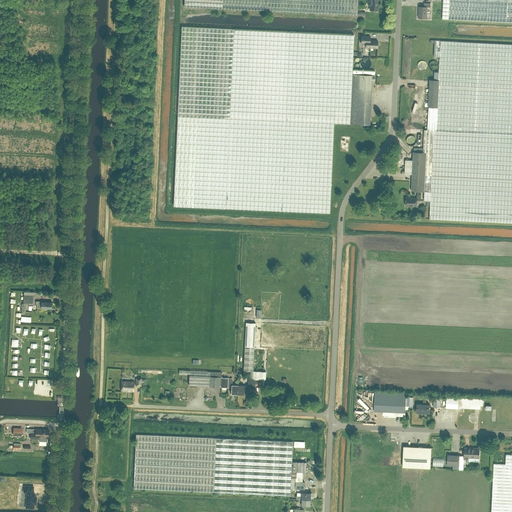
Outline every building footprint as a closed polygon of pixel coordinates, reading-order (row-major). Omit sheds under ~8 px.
[(184,0),(184,7),(357,15),(357,0),(184,0)] [(379,4),(379,0),(367,0),(367,4),(370,4),(370,9),(371,9),(371,10),(374,11),(374,10),(378,10),(378,4),(379,4)] [(511,0),(443,0),(442,19),(511,22),(511,0)] [(430,7),(431,3),(424,3),(424,7),(419,6),(418,18),(427,18),(427,7),(430,7)] [(350,124),(352,74),(354,34),(181,27),(173,206),(330,213),(334,123),(350,124)] [(377,48),(378,41),(370,40),(370,36),(361,36),(361,43),(365,43),(365,47),(377,48)] [(427,130),(511,133),(511,44),(435,40),(434,57),(440,57),(440,72),(435,72),(434,74),(434,80),(439,80),(438,108),(429,107),(427,130)] [(372,75),(352,74),(350,124),(370,125),(372,75)] [(439,80),(434,80),(430,80),(428,107),(429,107),(438,108),(439,80)] [(511,133),(427,130),(424,129),(423,152),(413,152),(413,160),(405,160),(405,174),(412,174),(411,191),(425,191),(424,200),(431,201),(430,219),(511,222),(511,133)] [(421,201),(421,195),(417,194),(417,198),(406,197),(406,205),(417,206),(417,200),(421,201)] [(23,304),(22,304),(21,312),(25,312),(26,304),(37,305),(37,308),(51,309),(52,302),(35,301),(35,295),(24,295),(23,304)] [(246,371),(249,371),(252,371),(254,323),(248,322),(245,322),(243,371),(246,371)] [(221,387),(221,377),(221,372),(218,372),(189,371),(179,370),(179,374),(189,374),(189,375),(189,385),(209,386),(209,387),(221,387)] [(266,380),(266,373),(265,373),(265,371),(259,371),(252,371),(249,371),(249,378),(248,378),(248,386),(244,386),(244,391),(248,391),(248,388),(255,389),(255,379),(266,380)] [(237,394),(238,385),(232,385),(232,378),(221,377),(221,387),(228,387),(231,387),(231,394),(237,394)] [(134,391),(134,382),(121,381),(121,390),(134,391)] [(397,415),(397,412),(405,412),(406,395),(406,393),(375,391),(374,411),(383,411),(383,415),(397,415)] [(480,408),(480,406),(480,405),(482,405),(483,405),(483,399),(446,397),(446,408),(458,408),(458,407),(480,408)] [(38,441),(47,441),(47,437),(48,437),(49,430),(36,429),(27,429),(27,433),(31,433),(30,439),(38,439),(38,441)] [(290,496),(290,495),(291,477),(291,471),(302,472),(305,472),(306,462),(300,462),(292,461),(293,441),(216,438),(136,434),(134,488),(213,492),(290,496)] [(432,447),(428,447),(404,446),(403,467),(419,467),(431,468),(432,447)] [(464,447),(464,450),(464,455),(464,459),(469,460),(469,458),(479,458),(480,448),(475,448),(464,447)] [(446,464),(459,465),(459,455),(447,454),(446,464)] [(511,511),(511,454),(506,454),(506,464),(494,463),(494,469),(493,473),(491,511),(511,511)] [(295,482),(302,482),(302,472),(291,471),(291,477),(295,478),(295,482)] [(35,493),(33,493),(34,487),(32,486),(24,486),(24,492),(27,493),(26,508),(34,508),(34,504),(36,504),(36,500),(34,500),(35,493)]
